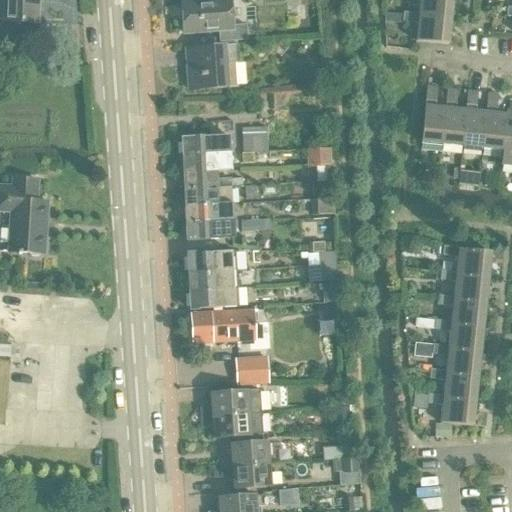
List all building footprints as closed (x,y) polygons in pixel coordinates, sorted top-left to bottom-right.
[(0,0),(0,23),(3,23),(38,25),(38,0),(0,0)] [(419,0),(418,14),(418,17),(451,20),(452,0),(419,0)] [(245,26),(231,27),(230,1),(181,4),(183,34),(217,32),(218,43),(246,41),(245,26)] [(415,42),(417,42),(448,45),(451,20),(418,17),(418,14),(403,12),(402,22),(417,23),(415,42)] [(234,64),(238,63),(236,46),(184,50),(185,69),(187,69),(189,92),(236,89),(234,64)] [(421,144),(441,146),(445,108),(434,107),(436,89),(427,88),(421,144)] [(445,108),(441,146),(461,148),(465,110),(455,109),(457,91),(447,90),(445,108)] [(465,110),(461,148),(482,150),(486,112),(475,111),(477,92),(467,91),(465,110)] [(488,94),(486,112),(482,150),(502,153),(506,115),(495,114),(497,95),(488,94)] [(506,115),(502,153),(500,167),(511,167),(511,110),(506,110),(506,115)] [(242,129),(243,153),(268,152),(267,128),(242,129)] [(228,138),(181,140),(182,157),(229,155),(228,138)] [(308,163),(330,162),(330,148),(307,149),(308,163)] [(253,154),(242,155),(242,165),(253,164),(253,154)] [(229,155),(182,157),(183,174),(216,172),(230,171),(229,155)] [(216,172),(183,174),(184,191),(231,189),(241,188),(241,179),(231,180),(217,180),(216,172)] [(0,187),(0,212),(10,213),(8,253),(27,254),(30,257),(38,258),(41,255),(44,255),(47,203),(36,202),(37,181),(13,180),(12,188),(0,187)] [(313,199),(333,198),(332,182),(312,184),(313,199)] [(231,189),(184,191),(184,208),(232,205),(231,189)] [(313,215),(331,214),(330,201),(312,202),(313,215)] [(232,205),(184,208),(185,224),(233,222),(232,205)] [(241,232),(258,231),(257,221),(241,222),(241,232)] [(233,222),(185,224),(186,241),(234,239),(233,222)] [(322,243),(310,244),(311,253),(322,253),(322,243)] [(332,244),(324,244),(324,253),(332,252),(332,244)] [(457,257),(456,273),(455,275),(488,278),(490,254),(458,250),(458,249),(444,247),(443,256),(457,257)] [(318,254),(319,266),(336,265),(335,252),(318,254)] [(187,256),(188,274),(236,272),(235,253),(187,256)] [(319,266),(320,282),(337,281),(336,265),(319,266)] [(455,282),(454,298),(453,300),(485,303),(488,278),(455,275),(456,273),(441,271),(440,281),(455,282)] [(188,274),(189,292),(237,290),(236,272),(188,274)] [(337,283),(321,284),(322,303),(338,302),(338,295),(338,291),(337,283)] [(189,292),(190,311),(238,308),(237,290),(189,292)] [(452,307),(451,322),(450,324),(482,328),(485,303),(453,300),(454,298),(438,297),(437,305),(452,307)] [(333,307),(323,307),(324,320),(334,319),(333,307)] [(191,315),(192,345),(254,342),(252,312),(191,315)] [(416,319),(415,328),(434,330),(435,321),(416,319)] [(450,332),(448,348),(448,349),(480,353),(482,328),(450,324),(451,322),(436,321),(435,330),(450,332)] [(447,356),(445,373),(445,374),(477,377),(480,353),(448,349),(448,348),(433,346),(432,355),(447,356)] [(266,359),(236,360),(237,386),(267,385),(266,359)] [(444,381),(443,397),(443,399),(475,402),(477,377),(445,374),(445,373),(430,371),(430,379),(444,381)] [(211,408),(199,409),(199,417),(248,414),(261,413),(260,394),(256,391),(246,391),(246,394),(210,397),(211,408)] [(414,396),(412,409),(426,411),(426,404),(442,405),(440,424),(472,427),(475,402),(443,399),(443,397),(427,395),(427,397),(414,396)] [(333,397),(334,408),(343,407),(343,397),(333,397)] [(348,408),(332,409),(333,424),(349,423),(348,413),(348,409),(348,408)] [(248,414),(199,417),(200,428),(212,427),(213,439),(250,437),(248,414)] [(434,425),(434,438),(451,439),(451,426),(434,425)] [(218,460),(219,468),(268,465),(267,444),(229,446),(230,459),(218,460)] [(347,446),(322,448),(323,461),(339,460),(348,460),(347,448),(347,446)] [(348,460),(339,460),(340,474),(349,473),(358,472),(357,459),(352,459),(348,460)] [(231,478),(232,490),(270,488),(268,465),(219,468),(220,479),(231,478)] [(215,511),(255,511),(254,497),(217,500),(218,511),(215,511)] [(342,501),(342,511),(347,511),(352,511),(351,500),(342,501)]
